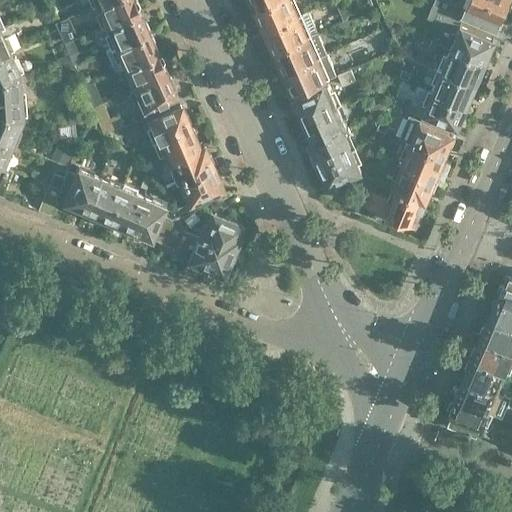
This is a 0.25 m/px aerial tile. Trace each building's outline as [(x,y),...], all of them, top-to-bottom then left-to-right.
[(104,0),(95,4),(99,12),(95,14),(100,27),(139,10),(138,8),(140,4),(137,0),(104,0)] [(294,0),(271,0),(257,7),(257,8),(256,12),(258,17),(262,18),(266,28),(300,13),(294,0)] [(335,0),(344,20),(347,18),(349,15),(342,0),(335,0)] [(456,0),(434,0),(433,3),(453,11),(457,1),(456,0)] [(466,3),(463,12),(498,27),(503,17),(506,16),(510,7),(492,0),(469,0),(468,3),(466,3)] [(457,31),(450,47),(483,61),(485,58),(489,57),(491,52),(489,47),(493,38),(465,25),(466,24),(461,22),(460,23),(454,21),(453,13),(433,4),(427,17),(457,31)] [(49,15),(46,8),(38,12),(41,18),(49,15)] [(143,19),(139,10),(104,26),(108,34),(104,35),(110,47),(148,31),(147,28),(148,24),(146,20),(143,19)] [(307,10),(300,13),(266,28),(269,36),(268,40),(271,46),(274,47),(275,49),(315,32),(317,31),(307,10)] [(352,26),(349,18),(347,18),(344,20),(335,23),(339,32),(352,26)] [(1,27),(0,26),(0,53),(10,49),(4,35),(11,32),(8,24),(1,27)] [(65,41),(75,37),(70,25),(60,30),(65,41)] [(148,31),(114,46),(105,50),(114,70),(123,67),(158,51),(153,41),(155,38),(153,34),(149,32),(148,31)] [(315,32),(275,49),(279,58),(278,62),(280,67),(284,68),(284,70),(319,55),(324,53),(315,32)] [(447,55),(441,69),(474,83),(476,80),(479,79),(481,74),(480,70),(483,61),(450,47),(424,35),(421,43),(447,55)] [(383,46),(386,52),(398,47),(393,36),(386,39),(383,46)] [(72,40),(65,43),(75,64),(82,60),(72,40)] [(10,49),(0,53),(0,78),(19,70),(20,70),(10,49)] [(158,51),(123,67),(132,87),(167,72),(162,62),(164,59),(162,54),(158,54),(158,51)] [(60,68),(73,68),(67,53),(56,58),(60,68)] [(319,55),(284,70),(288,79),(287,83),(289,88),(293,89),(294,92),(300,90),(301,90),(334,75),(324,53),(319,56),(319,55)] [(351,67),(337,73),(342,85),(356,79),(351,67)] [(403,68),(399,76),(412,82),(415,74),(403,68)] [(441,69),(432,91),(465,104),(469,94),(473,92),(475,87),(474,83),(441,69)] [(19,70),(0,78),(0,111),(20,121),(22,121),(24,116),(20,71),(20,70),(19,70)] [(167,72),(132,87),(140,104),(141,104),(143,108),(176,93),(172,83),(173,79),(171,75),(167,74),(167,72)] [(82,84),(90,81),(87,74),(80,78),(82,84)] [(302,93),(296,96),(300,105),(299,109),(301,113),(304,114),(306,118),(338,104),(328,80),(301,92),(302,93)] [(97,91),(92,81),(83,85),(87,96),(97,91)] [(422,113),(429,116),(429,115),(456,126),(461,116),(464,114),(467,109),(465,105),(465,104),(432,91),(427,103),(418,100),(416,104),(411,102),(408,110),(421,116),(422,113)] [(362,109),(365,117),(385,109),(389,102),(389,100),(388,98),(362,109)] [(93,107),(99,122),(109,117),(103,102),(93,107)] [(149,120),(147,121),(150,127),(146,129),(153,142),(156,141),(191,125),(189,122),(191,119),(188,113),(184,112),(180,102),(147,117),(149,120)] [(338,104),(306,118),(306,119),(305,123),(307,129),(311,130),(315,139),(310,141),(347,125),(338,104)] [(79,107),(68,108),(69,121),(80,120),(79,107)] [(0,138),(13,143),(22,121),(20,121),(0,111),(0,138)] [(103,133),(122,124),(117,114),(109,117),(99,122),(103,133)] [(385,131),(409,141),(444,156),(448,145),(451,146),(455,136),(453,135),(454,132),(427,121),(427,119),(420,116),(413,133),(389,123),(385,131)] [(381,120),(377,128),(385,131),(389,123),(381,120)] [(191,125),(156,141),(153,142),(158,157),(161,156),(164,162),(168,161),(204,145),(203,142),(199,144),(195,136),(197,133),(194,127),(191,126),(191,125)] [(347,125),(310,141),(314,150),(313,154),(316,160),(319,161),(320,163),(352,148),(354,147),(345,127),(348,126),(347,125)] [(119,137),(116,128),(108,131),(112,141),(119,137)] [(376,133),(370,148),(378,152),(385,137),(376,133)] [(0,163),(4,165),(13,143),(0,138),(0,163)] [(409,141),(400,164),(437,180),(437,179),(435,178),(440,166),(442,167),(446,158),(444,157),(444,156),(409,141)] [(50,159),(67,166),(73,152),(56,145),(50,159)] [(120,151),(113,145),(108,156),(115,158),(120,151)] [(204,145),(168,161),(178,181),(214,166),(212,162),(214,159),(211,153),(208,152),(204,145)] [(363,170),(354,147),(352,148),(320,163),(320,164),(319,168),(322,174),(325,175),(330,184),(337,181),(339,185),(348,181),(346,177),(353,174),(356,183),(360,184),(364,174),(364,173),(363,170)] [(140,164),(146,170),(153,167),(150,160),(140,164)] [(0,191),(1,192),(6,180),(11,168),(4,165),(0,163),(0,191)] [(65,192),(63,197),(66,199),(67,202),(72,205),(76,203),(86,207),(100,175),(79,167),(80,165),(77,164),(73,174),(65,192)] [(400,164),(391,185),(426,200),(431,188),(433,189),(437,180),(400,164)] [(156,166),(146,170),(153,176),(158,173),(156,166)] [(214,166),(178,181),(185,198),(188,197),(189,200),(223,186),(219,176),(220,173),(218,167),(214,166)] [(65,192),(73,174),(67,171),(64,178),(60,188),(59,190),(65,192)] [(151,176),(143,172),(138,184),(145,188),(151,176)] [(49,183),(60,188),(64,178),(54,173),(49,183)] [(369,202),(387,209),(388,210),(387,212),(416,223),(418,220),(420,221),(425,210),(422,209),(426,200),(391,185),(391,186),(396,188),(392,197),(380,192),(380,194),(375,192),(379,181),(364,174),(360,184),(356,194),(369,200),(369,202)] [(100,175),(86,207),(95,211),(95,214),(102,217),(105,215),(107,216),(121,184),(100,175)] [(49,183),(39,208),(49,213),(59,190),(60,188),(49,183)] [(121,184),(107,216),(108,216),(110,220),(115,223),(119,221),(130,225),(143,194),(121,184)] [(167,204),(143,194),(130,225),(138,229),(138,232),(145,235),(148,234),(151,235),(152,234),(164,239),(172,218),(163,214),(167,204)] [(199,208),(195,199),(176,207),(180,216),(199,208)] [(202,217),(196,233),(197,234),(197,235),(196,236),(231,251),(232,248),(236,246),(239,240),(237,236),(237,235),(236,235),(242,220),(237,219),(236,215),(230,212),(226,214),(222,212),(221,214),(214,211),(209,214),(208,217),(206,216),(205,218),(202,217)] [(174,216),(172,218),(164,239),(174,243),(171,250),(188,256),(196,236),(197,235),(183,229),(184,228),(178,216),(175,218),(174,216)] [(196,236),(188,256),(191,258),(192,261),(198,263),(201,262),(223,271),(223,268),(227,267),(229,261),(228,258),(231,251),(196,236)] [(498,297),(497,297),(511,302),(511,277),(506,276),(504,283),(500,283),(497,290),(499,294),(498,297)] [(493,307),(489,317),(511,325),(511,302),(497,297),(494,298),(492,304),(493,307)] [(482,335),(481,338),(511,349),(511,325),(489,317),(486,325),(483,325),(481,332),(482,335)] [(511,349),(481,338),(472,358),(506,371),(511,358),(511,349)] [(467,369),(464,378),(498,392),(511,397),(511,387),(502,383),(506,371),(472,358),(471,360),(468,361),(466,367),(467,369)] [(455,398),(455,399),(489,412),(498,392),(464,378),(460,388),(456,388),(454,394),(455,398)] [(450,412),(447,419),(484,433),(487,425),(487,426),(488,425),(485,423),(489,412),(455,399),(454,401),(451,402),(448,409),(450,412)] [(502,436),(500,441),(511,446),(511,426),(507,438),(502,436)]
